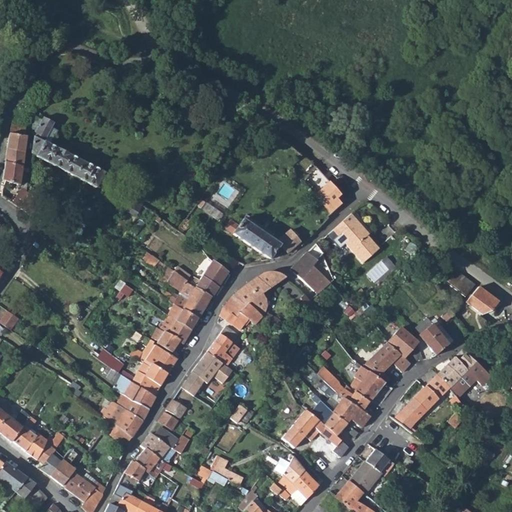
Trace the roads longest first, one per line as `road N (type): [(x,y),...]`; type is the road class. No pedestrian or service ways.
road 1 (residential): [(98,511),(222,299),(249,272),(287,265),(368,191)]
road 2 (residential): [(301,511),(413,372),(511,325)]
road 3 (residential): [(368,191),(245,101),(146,54)]
road 4 (residential): [(0,152),(7,110),(44,56),(70,48),(134,65),(146,54)]
road 5 (residential): [(511,298),(368,191)]
